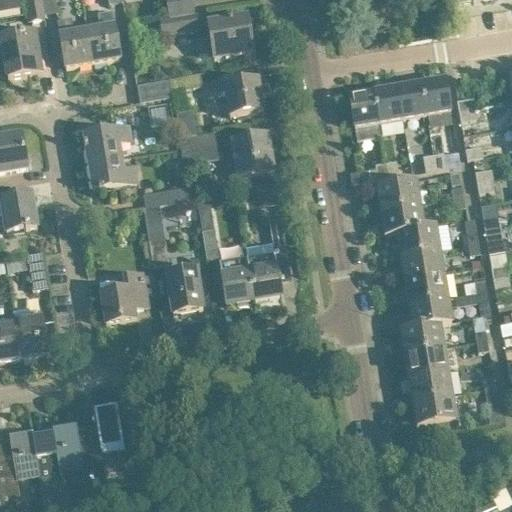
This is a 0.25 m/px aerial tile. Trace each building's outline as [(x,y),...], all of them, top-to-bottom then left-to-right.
[(0,0),(0,15),(21,12),(18,0),(0,0)] [(44,19),(40,0),(24,0),(29,25),(44,22),(44,19)] [(40,0),(44,19),(58,17),(55,0),(40,0)] [(165,0),(169,22),(194,18),(190,0),(165,0)] [(364,0),(370,35),(397,31),(391,0),(364,0)] [(478,5),(477,0),(456,0),(458,8),(478,5)] [(98,17),(101,32),(87,35),(92,68),(121,63),(113,15),(98,17)] [(196,17),(194,18),(169,22),(159,24),(162,39),(199,33),(196,17)] [(248,21),(207,28),(213,63),(253,56),(248,21)] [(92,68),(87,35),(74,37),(71,22),(57,24),(66,73),(92,68)] [(35,36),(1,42),(8,83),(42,78),(35,36)] [(202,89),(200,77),(169,83),(171,94),(202,89)] [(240,83),(205,89),(207,103),(224,100),(228,122),(264,115),(261,100),(271,98),(269,88),(259,90),(258,85),(240,88),(240,83)] [(137,89),(140,107),(171,102),(168,84),(137,89)] [(451,116),(446,84),(420,88),(425,120),(451,116)] [(425,120),(420,88),(396,92),(401,124),(425,120)] [(401,124),(396,92),(372,96),(378,128),(379,128),(401,124)] [(378,128),(372,96),(349,100),(357,146),(382,141),(379,128),(378,128)] [(456,105),(458,115),(474,112),(473,102),(456,105)] [(476,123),(474,112),(458,115),(460,126),(476,123)] [(118,148),(130,146),(128,132),(85,140),(86,148),(84,149),(85,153),(87,153),(89,167),(120,162),(118,148)] [(177,142),(180,158),(215,152),(213,136),(177,142)] [(0,142),(0,177),(28,172),(22,139),(0,142)] [(268,139),(231,146),(238,183),(274,177),(268,139)] [(482,161),(480,150),(464,153),(466,164),(482,161)] [(443,156),(432,158),(434,175),(446,173),(443,156)] [(434,175),(432,158),(422,160),(425,176),(434,175)] [(122,177),(120,162),(89,167),(94,195),(99,194),(100,196),(105,195),(104,193),(136,188),(134,175),(122,177)] [(396,164),(384,166),(386,183),(398,180),(396,164)] [(386,183),(384,166),(375,167),(378,184),(386,183)] [(475,177),(477,187),(492,184),(490,174),(475,177)] [(362,176),(357,176),(350,177),(352,189),(364,187),(362,176)] [(493,194),(492,184),(477,187),(478,197),(493,194)] [(419,209),(415,185),(376,191),(380,216),(419,209)] [(188,205),(186,191),(143,199),(145,213),(188,205)] [(451,192),(452,203),(463,201),(461,191),(451,192)] [(0,217),(2,217),(5,237),(26,233),(26,234),(30,233),(30,232),(37,231),(32,198),(0,203),(0,217)] [(465,212),(463,201),(452,203),(454,213),(465,212)] [(274,253),(286,251),(281,222),(280,222),(278,209),(268,211),(271,224),(269,224),(273,248),(274,253)] [(423,232),(419,209),(380,216),(384,240),(397,238),(397,237),(423,232)] [(483,224),(484,233),(500,231),(498,221),(483,224)] [(474,223),(467,224),(464,225),(466,240),(467,240),(469,250),(479,248),(474,223)] [(435,230),(423,232),(397,237),(397,238),(401,261),(440,255),(435,230)] [(500,231),(484,233),(486,244),(502,242),(500,231)] [(215,233),(203,235),(207,263),(219,261),(215,233)] [(164,242),(148,245),(153,272),(169,269),(164,242)] [(282,300),(275,256),(274,253),(273,248),(245,253),(247,261),(254,305),(282,300)] [(480,259),(479,248),(469,250),(470,261),(480,259)] [(511,249),(502,251),(504,264),(511,262),(511,249)] [(444,279),(440,255),(401,261),(405,285),(444,279)] [(48,292),(43,257),(27,260),(33,295),(48,292)] [(254,305),(247,261),(219,266),(227,309),(254,305)] [(491,272),(492,281),(508,279),(506,269),(491,272)] [(472,273),(476,298),(487,296),(485,285),(483,271),(472,273)] [(203,313),(196,274),(167,279),(173,318),(203,313)] [(115,283),(99,286),(101,298),(107,330),(136,324),(134,314),(148,312),(146,297),(143,279),(115,283)] [(448,302),(444,279),(405,285),(409,308),(448,302)] [(509,289),(508,279),(492,281),(494,292),(509,289)] [(488,307),(487,296),(476,298),(478,309),(488,307)] [(452,327),(448,302),(409,308),(413,332),(440,328),(440,329),(452,327)] [(27,326),(16,328),(22,363),(48,359),(40,316),(30,317),(27,326)] [(465,337),(486,328),(481,316),(460,325),(465,337)] [(0,366),(22,363),(16,328),(6,329),(0,324),(0,366)] [(444,352),(440,329),(440,328),(413,332),(400,334),(404,358),(444,352)] [(475,336),(477,346),(487,345),(486,334),(475,336)] [(489,355),(487,345),(477,346),(478,357),(489,355)] [(448,375),(444,352),(404,358),(408,382),(448,375)] [(452,399),(448,375),(408,382),(412,406),(452,399)] [(483,384),(485,394),(495,392),(494,382),(483,384)] [(508,384),(495,387),(499,402),(511,399),(508,384)] [(498,407),(495,392),(485,394),(487,409),(498,407)] [(456,424),(452,399),(412,406),(417,431),(456,424)] [(93,409),(96,429),(92,430),(89,427),(77,429),(76,425),(75,425),(76,433),(82,469),(89,511),(94,511),(110,506),(101,452),(124,448),(124,447),(144,444),(138,409),(118,413),(117,405),(116,405),(117,413),(95,416),(94,409),(93,409)] [(82,469),(76,433),(54,437),(53,429),(52,429),(55,449),(50,450),(50,455),(37,457),(39,476),(44,511),(66,511),(61,472),(82,469)] [(4,455),(0,455),(0,511),(22,511),(17,479),(39,476),(37,457),(32,432),(31,432),(33,440),(11,444),(9,436),(8,436),(12,457),(7,457),(4,455)] [(349,511),(341,494),(327,501),(331,511),(349,511)]
